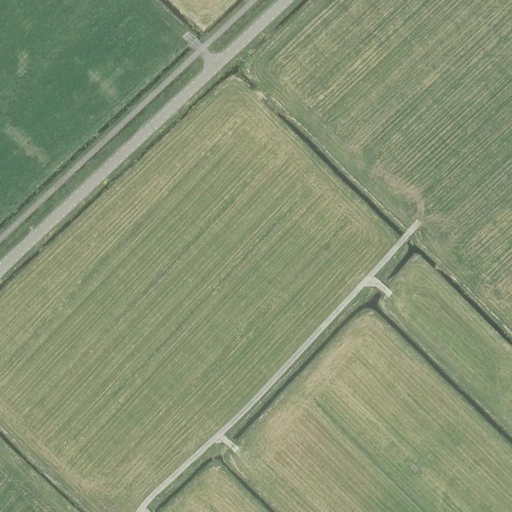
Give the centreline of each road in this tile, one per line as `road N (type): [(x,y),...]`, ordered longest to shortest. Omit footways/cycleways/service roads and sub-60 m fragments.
road 1 (track): [(419,222),(138,511)]
road 2 (secondary): [(0,270),(286,0)]
